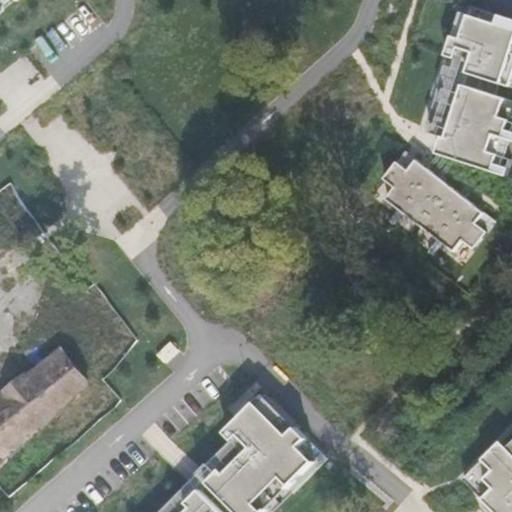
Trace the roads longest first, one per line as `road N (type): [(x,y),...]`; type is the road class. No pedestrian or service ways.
road 1 (residential): [(220,354),(124,238),(358,44),(373,0)]
road 2 (residential): [(422,511),(248,356),(220,354)]
road 3 (residential): [(46,511),(220,354)]
road 4 (residential): [(125,0),(123,22),(0,126)]
